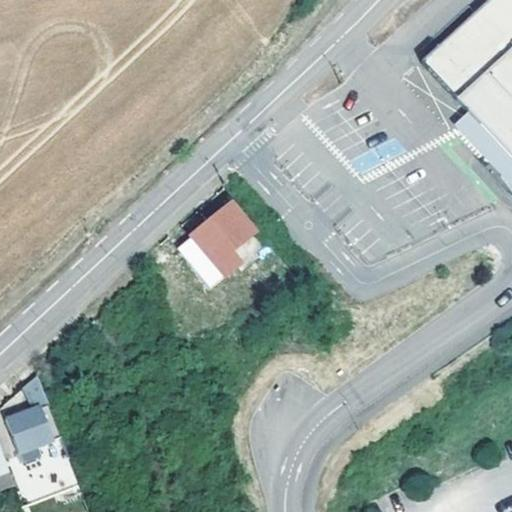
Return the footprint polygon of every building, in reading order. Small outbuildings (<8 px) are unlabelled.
[(511,0),(488,0),(422,61),(498,146),(511,161),(511,0)] [(229,254),(255,234),(232,206),(176,250),(207,287),(237,265),(229,254)] [(263,245),(255,234),(229,254),(237,265),(263,245)] [(39,373),(26,384),(35,409),(6,420),(18,453),(22,452),(38,446),(45,443),(63,437),(62,437),(39,373)] [(0,474),(10,471),(0,444),(0,474)] [(38,446),(22,452),(25,462),(42,456),(38,446)] [(10,471),(0,474),(0,490),(15,484),(10,471)]
